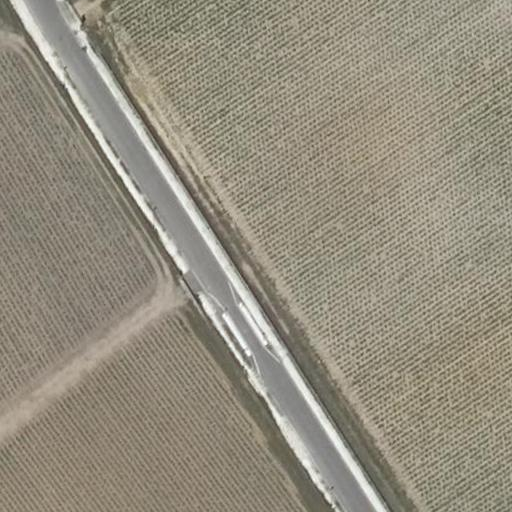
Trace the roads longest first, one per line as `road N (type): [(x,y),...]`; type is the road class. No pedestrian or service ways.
road 1 (residential): [(360,511),(39,0)]
road 2 (track): [(409,511),(88,4)]
road 3 (track): [(316,511),(0,12)]
road 4 (track): [(207,269),(0,426)]
